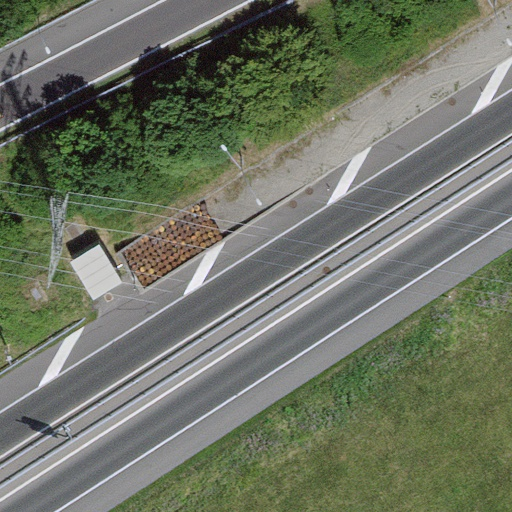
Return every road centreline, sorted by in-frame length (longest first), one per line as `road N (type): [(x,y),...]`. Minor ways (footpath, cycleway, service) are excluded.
road 1 (motorway): [(511,110),(0,432)]
road 2 (motorway): [(24,511),(511,197)]
road 3 (motorway): [(199,0),(0,102)]
